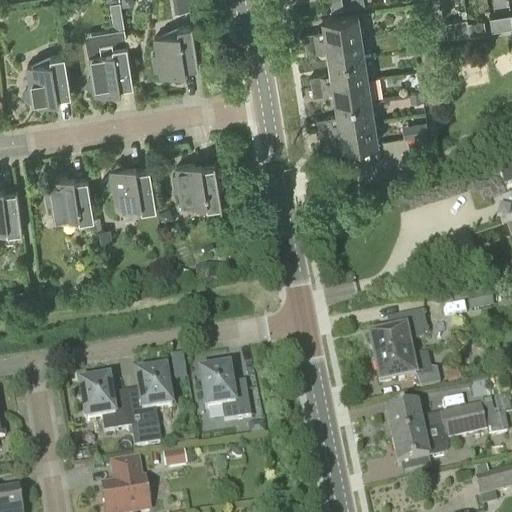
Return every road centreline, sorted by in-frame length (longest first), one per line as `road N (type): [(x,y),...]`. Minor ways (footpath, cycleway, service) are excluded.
road 1 (residential): [(35,362),(299,322)]
road 2 (residential): [(0,154),(259,116)]
road 3 (tertiary): [(299,322),(259,116)]
road 4 (tertiary): [(338,511),(299,322)]
road 5 (residential): [(58,511),(35,362)]
